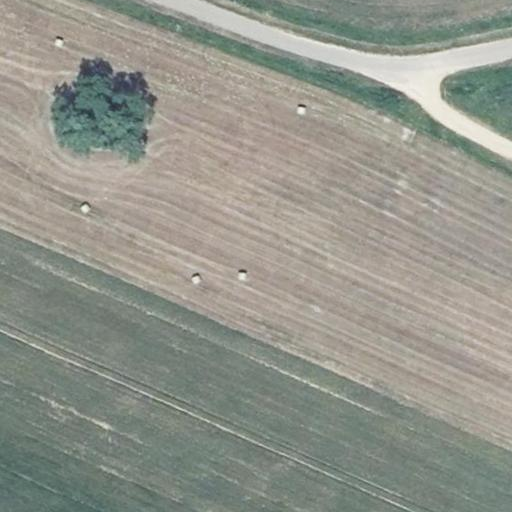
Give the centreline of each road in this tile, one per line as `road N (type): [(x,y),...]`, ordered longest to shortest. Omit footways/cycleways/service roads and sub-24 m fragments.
road 1 (track): [(161,0),(383,77),(511,155)]
road 2 (track): [(511,49),(383,77)]
